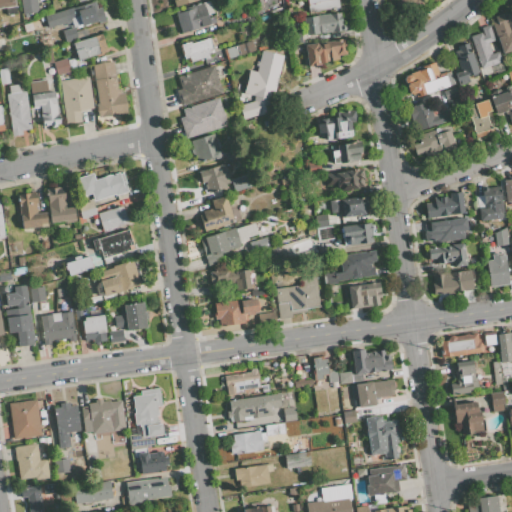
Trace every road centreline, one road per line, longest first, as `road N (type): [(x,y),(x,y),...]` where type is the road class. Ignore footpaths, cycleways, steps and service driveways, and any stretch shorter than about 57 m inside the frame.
road 1 (residential): [(0,381),(511,307)]
road 2 (residential): [(133,0),(207,511)]
road 3 (residential): [(365,0),(438,511)]
road 4 (residential): [(307,96),(375,68),(470,0)]
road 5 (residential): [(0,169),(154,135)]
road 6 (residential): [(394,190),(511,150)]
